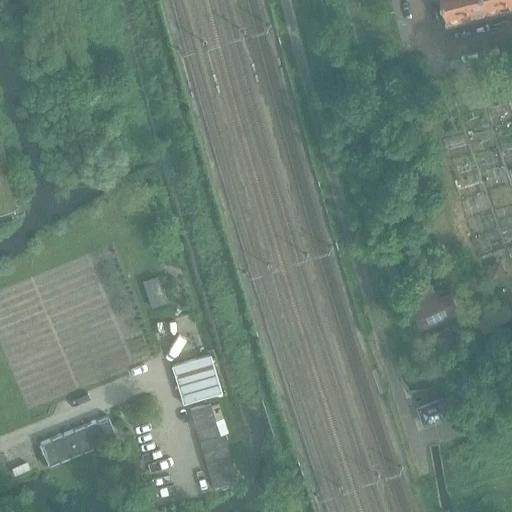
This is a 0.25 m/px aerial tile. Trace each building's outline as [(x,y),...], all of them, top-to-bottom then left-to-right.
[(488,12),(485,0),(443,0),(449,22),(488,12)] [(511,6),(511,0),(485,0),(488,12),(511,6)] [(20,210),(0,135),(0,212),(8,210),(9,213),(20,210)] [(435,291),(409,303),(421,330),(449,318),(439,296),(437,290),(435,291)] [(209,356),(171,368),(182,404),(220,393),(209,356)] [(423,406),(420,407),(419,408),(418,408),(425,425),(456,413),(449,396),(426,405),(423,406)] [(237,481),(223,434),(219,436),(213,414),(193,420),(212,488),(237,481)] [(59,463),(107,444),(97,419),(49,437),(59,463)]
